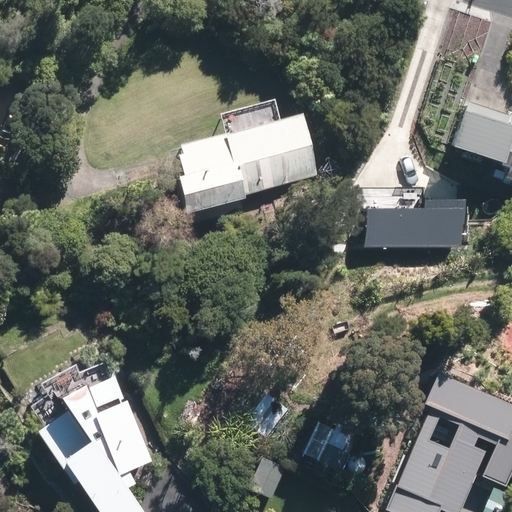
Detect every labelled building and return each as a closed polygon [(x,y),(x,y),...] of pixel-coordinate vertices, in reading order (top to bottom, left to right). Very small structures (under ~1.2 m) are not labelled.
[(502,129),(461,115),(451,143),(493,157),(502,129)] [(295,119),(175,151),(188,202),(308,171),(295,119)] [(420,182),(354,182),(354,240),(456,240),(455,222),(459,222),(459,195),(420,195),(420,182)] [(511,393),(432,363),(418,401),(422,403),(381,510),(385,511),(442,511),(444,509),(451,511),(464,511),(479,474),(507,484),(511,470),(511,422),(511,393)] [(108,381),(41,408),(38,410),(101,511),(131,511),(109,476),(105,471),(136,452),(108,381)] [(278,469),(261,463),(252,488),(268,494),(278,469)]
